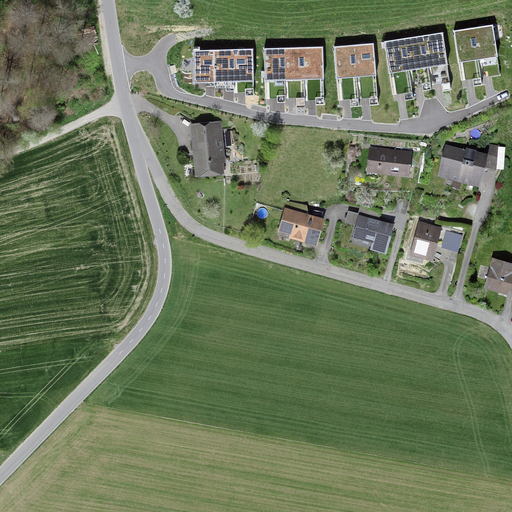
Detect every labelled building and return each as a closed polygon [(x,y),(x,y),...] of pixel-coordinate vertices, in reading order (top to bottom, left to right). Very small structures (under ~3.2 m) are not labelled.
[(493,24),(473,27),(478,57),(497,54),(493,24)] [(473,27),(454,30),(458,60),(478,57),(473,27)] [(443,32),(423,35),(428,64),(447,61),(443,32)] [(423,35),(404,38),(409,67),(428,64),(423,35)] [(404,38),(385,41),(389,70),(409,67),(404,38)] [(376,72),(374,42),(354,44),(356,74),(376,72)] [(356,74),(354,44),(335,46),(337,76),(356,74)] [(323,46),(303,47),(304,77),(324,76),(323,46)] [(284,47),(264,48),(265,78),(285,77),(284,47)] [(303,47),(284,47),(285,77),(304,77),(303,47)] [(253,48),(233,49),(234,79),(254,78),(253,48)] [(214,49),(194,50),(195,80),(214,79),(214,49)] [(233,49),(214,49),(214,79),(234,79),(233,49)] [(192,120),(198,172),(228,169),(223,117),(192,120)] [(442,163),(482,174),(490,146),(450,135),(442,163)] [(370,165),(411,171),(414,149),(373,143),(370,165)] [(281,226),(320,238),(327,214),(288,202),(281,226)] [(355,217),(347,243),(381,253),(388,226),(355,217)] [(446,226),(421,221),(414,256),(439,261),(446,226)] [(487,288),(511,293),(511,261),(495,257),(487,288)]
